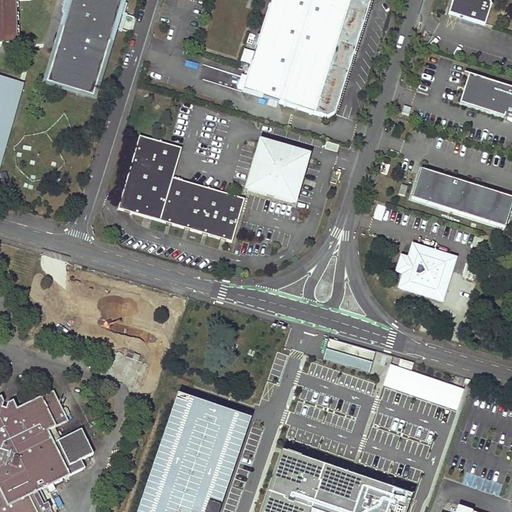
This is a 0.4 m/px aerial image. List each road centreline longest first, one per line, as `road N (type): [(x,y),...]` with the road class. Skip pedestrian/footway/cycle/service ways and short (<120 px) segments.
road 1 (unclassified): [(74,248),(149,0)]
road 2 (unclassified): [(355,181),(413,0)]
road 3 (unclassified): [(74,248),(236,294)]
road 4 (unclassified): [(413,346),(363,303),(343,251)]
